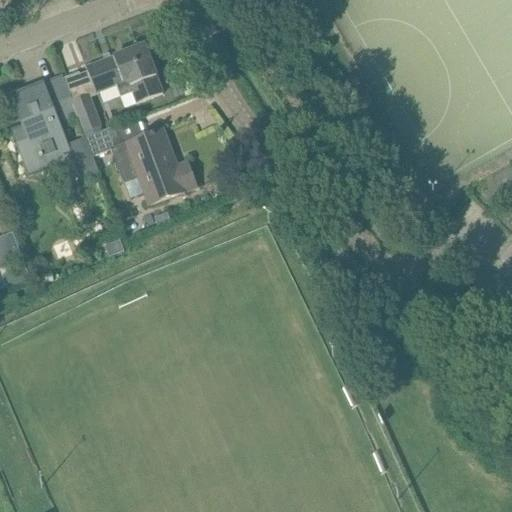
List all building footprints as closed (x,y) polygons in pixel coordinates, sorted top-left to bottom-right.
[(86,69),(96,94),(97,97),(100,96),(99,95),(117,88),(122,99),(132,95),(137,105),(163,95),(145,47),(86,69)] [(16,146),(24,165),(29,178),(73,160),(79,175),(96,168),(86,143),(69,150),(59,124),(78,117),(63,79),(11,99),(28,142),(16,146)] [(87,138),(102,133),(88,97),(73,103),(87,138)] [(94,158),(122,147),(115,128),(102,133),(87,138),(94,158)] [(122,147),(111,151),(124,185),(141,179),(152,206),(178,196),(197,189),(187,164),(174,169),(169,156),(172,155),(163,132),(145,139),(126,146),(122,147)] [(431,204),(411,219),(418,229),(438,213),(431,204)] [(168,215),(155,219),(159,229),(171,224),(168,215)] [(12,235),(0,239),(0,270),(23,262),(12,235)] [(121,241),(108,246),(112,257),(125,252),(121,241)] [(25,268),(2,277),(7,290),(30,281),(25,268)]
